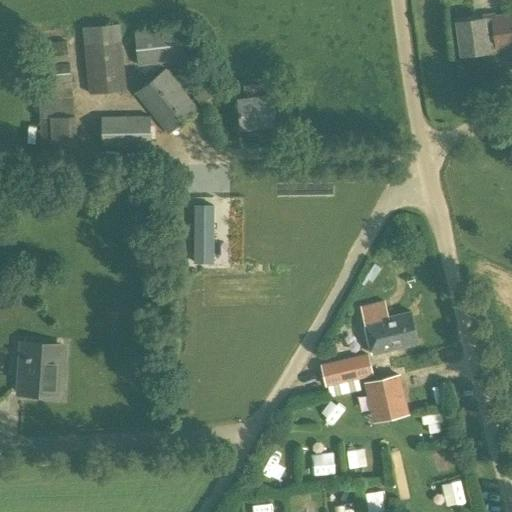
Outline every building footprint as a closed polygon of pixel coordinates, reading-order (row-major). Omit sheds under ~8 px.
[(461,54),(511,46),(511,14),(456,21),(461,54)] [(89,94),(126,90),(119,23),(82,27),(89,94)] [(138,66),(186,61),(182,27),(134,32),(138,66)] [(34,65),(69,61),(67,41),(31,45),(34,65)] [(70,63),(33,67),(35,84),(41,84),(71,81),(70,63)] [(167,134),(198,109),(166,68),(135,93),(167,134)] [(42,99),(38,99),(39,118),(74,114),(71,81),(41,84),(42,99)] [(260,96),(259,84),(245,86),(246,98),(238,99),(241,126),(273,123),(270,95),(260,96)] [(102,148),(150,147),(150,115),(101,116),(102,148)] [(210,188),(193,190),(198,246),(215,244),(210,188)] [(388,316),(385,301),(361,306),(371,352),(417,341),(410,311),(388,316)] [(59,395),(62,345),(44,344),(44,349),(27,348),(26,373),(20,373),(19,393),(59,395)] [(325,384),(372,373),(367,353),(321,364),(325,384)] [(383,421),(409,414),(400,374),(364,383),(369,407),(379,404),(383,421)] [(450,452),(428,458),(434,477),(455,471),(450,452)] [(334,470),(333,453),(315,453),(316,471),(334,470)] [(270,460),(270,478),(286,478),(287,461),(270,460)] [(369,510),(386,508),(383,488),(367,490),(369,510)] [(316,511),(316,503),(295,503),(295,511),(316,511)]
